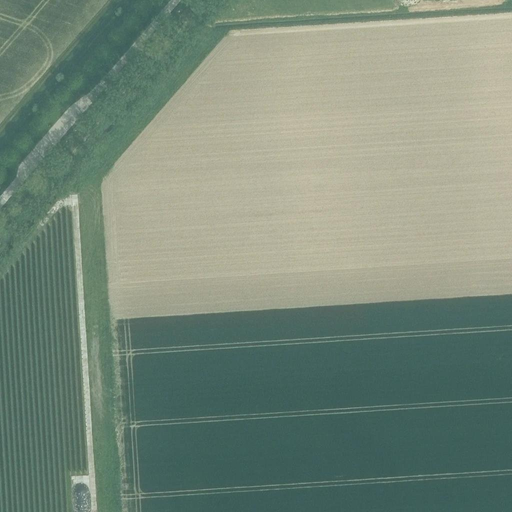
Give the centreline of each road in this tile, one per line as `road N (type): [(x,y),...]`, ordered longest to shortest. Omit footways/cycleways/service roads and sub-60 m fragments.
road 1 (track): [(42,222),(64,200),(75,209),(93,511)]
road 2 (unclassified): [(0,204),(178,0)]
